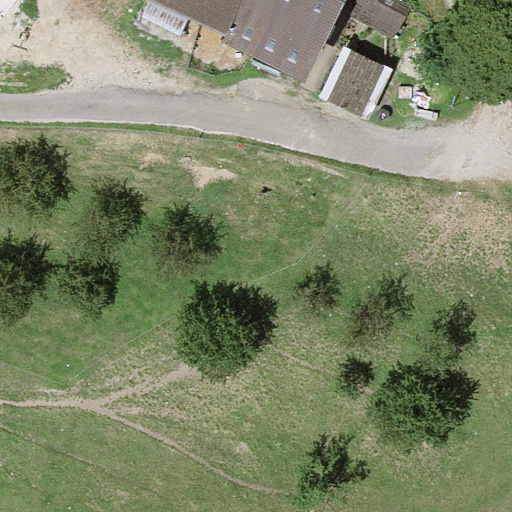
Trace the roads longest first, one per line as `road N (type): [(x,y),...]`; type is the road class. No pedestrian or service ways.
road 1 (track): [(480,150),(362,156),(199,121),(0,106)]
road 2 (track): [(480,150),(485,98),(452,0)]
